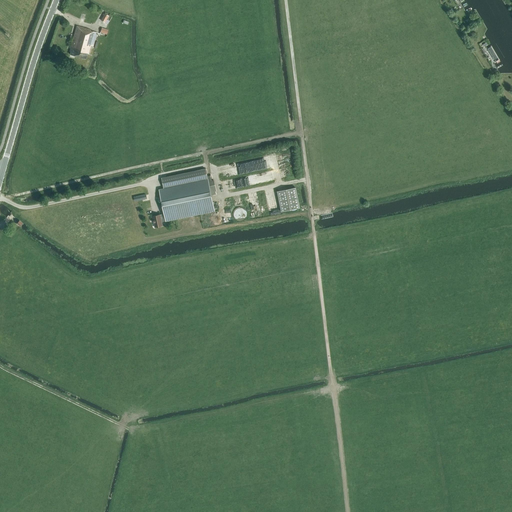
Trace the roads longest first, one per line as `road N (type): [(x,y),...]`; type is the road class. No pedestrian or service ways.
road 1 (track): [(285,0),(332,384)]
road 2 (track): [(5,199),(301,131)]
road 3 (track): [(148,182),(207,165),(220,197),(307,179)]
road 4 (secondary): [(2,171),(56,0)]
road 5 (track): [(128,428),(0,365)]
road 6 (track): [(348,511),(332,384)]
